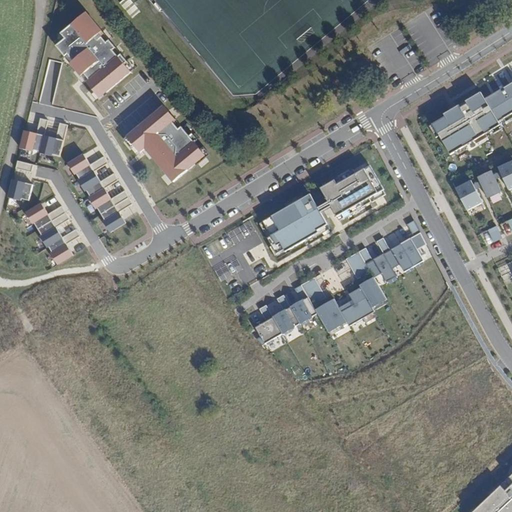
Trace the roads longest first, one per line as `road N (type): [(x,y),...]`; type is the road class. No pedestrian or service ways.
road 1 (residential): [(382,115),(167,240)]
road 2 (residential): [(34,107),(94,123),(167,240)]
road 3 (track): [(40,0),(0,192)]
road 4 (residential): [(511,31),(382,115)]
road 5 (residential): [(116,266),(57,179),(37,172)]
